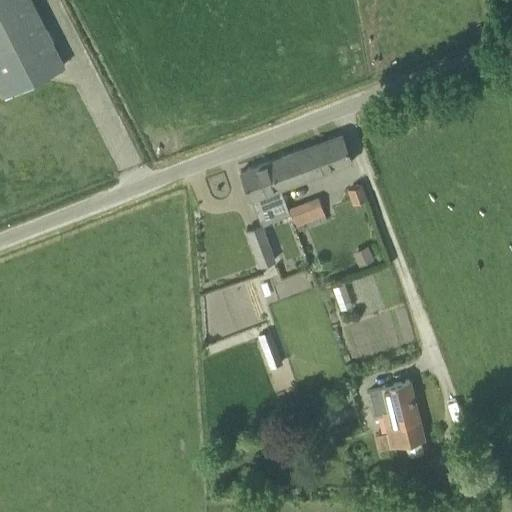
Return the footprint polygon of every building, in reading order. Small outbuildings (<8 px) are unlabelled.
[(64,65),(31,0),(0,0),(0,89),(3,96),(64,65)] [(352,161),(341,133),(269,160),(280,188),(352,161)] [(260,223),(278,217),(269,192),(280,188),(269,160),(240,171),(260,223),(246,227),(259,264),(273,259),(260,223)] [(347,190),(352,203),(366,198),(361,184),(347,190)] [(294,226),(295,225),(297,232),(304,229),(302,223),(305,222),(324,215),(325,215),(318,196),(287,207),(289,213),(294,226)] [(367,244),(352,250),(358,265),(373,259),(367,244)] [(269,330),(257,335),(271,371),(275,369),(277,373),(285,370),(282,361),(269,330)] [(391,446),(424,438),(409,379),(381,386),(382,387),(369,390),(374,414),(383,412),(391,446)] [(319,400),(323,411),(343,404),(340,394),(319,400)] [(436,459),(446,500),(473,493),(463,453),(436,459)]
